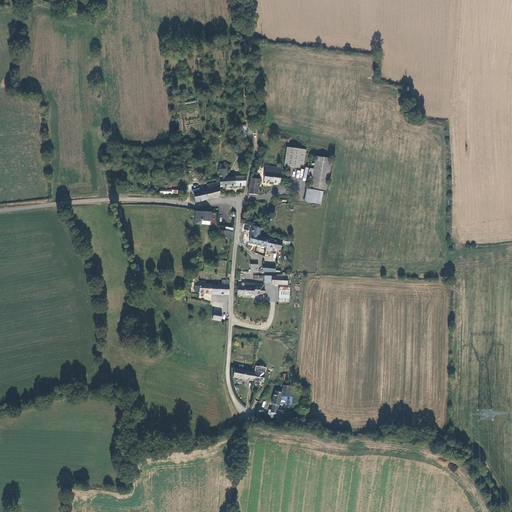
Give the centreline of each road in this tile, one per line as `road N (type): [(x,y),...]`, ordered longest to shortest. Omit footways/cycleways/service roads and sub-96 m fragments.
road 1 (unclassified): [(321,428),(247,415),(229,380),(244,202),(99,199),(0,209)]
road 2 (track): [(502,511),(468,456),(416,431),(321,428)]
road 3 (track): [(243,0),(259,144),(244,202)]
